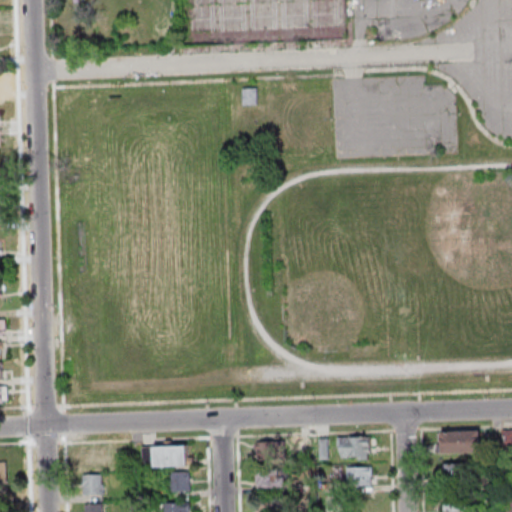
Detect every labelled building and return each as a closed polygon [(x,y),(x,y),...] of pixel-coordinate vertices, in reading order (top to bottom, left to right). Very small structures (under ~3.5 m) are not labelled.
[(242,88),(242,104),(257,104),(257,88),(242,88)] [(0,403),(8,403),(8,386),(0,385),(0,403)] [(483,431),(440,431),(440,452),(483,452),(483,431)] [(371,458),(371,437),(341,437),(341,458),(371,458)] [(289,441),(257,441),(257,460),(289,460),(289,441)] [(154,467),(190,467),(190,446),(154,446),(154,467)] [(83,447),(84,467),(102,467),(102,447),(83,447)] [(444,483),(479,483),(479,464),(444,464),(444,483)] [(373,466),(349,466),(349,485),(373,485),(373,466)] [(288,469),(259,469),(259,489),(288,489),(288,469)] [(172,491),(191,491),(191,471),(172,471),(172,491)] [(83,494),(103,494),(103,474),(83,474),(83,494)] [(445,511),(475,511),(475,498),(445,498),(445,511)] [(259,511),(282,511),(280,499),(258,503),(259,511)] [(191,511),(191,502),(165,502),(165,511),(191,511)] [(85,511),(104,511),(105,503),(86,503),(85,511)]
